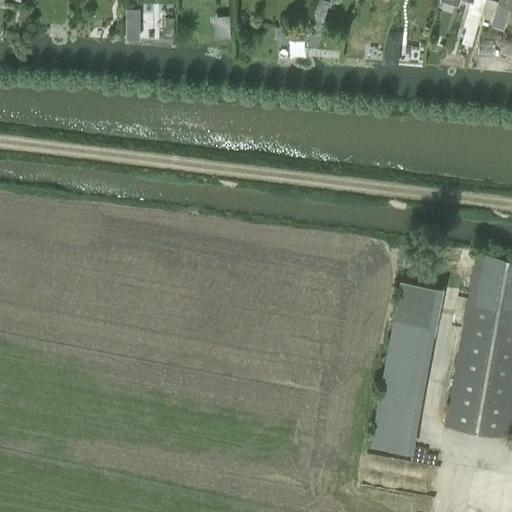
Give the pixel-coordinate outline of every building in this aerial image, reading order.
[(511,0),(498,0),(498,1),(510,5),(506,19),(511,21),(511,0)] [(126,38),(139,38),(139,8),(126,8),(126,38)] [(466,25),(462,40),(471,43),(480,13),(468,9),(463,24),(466,25)] [(313,11),(308,26),(319,29),(324,14),(313,11)] [(283,29),(283,26),(275,25),(274,37),(282,38),(283,29)] [(384,62),(397,64),(397,63),(400,33),(387,32),(384,62)] [(507,435),(511,405),(511,257),(476,251),(445,424),(507,435)]
